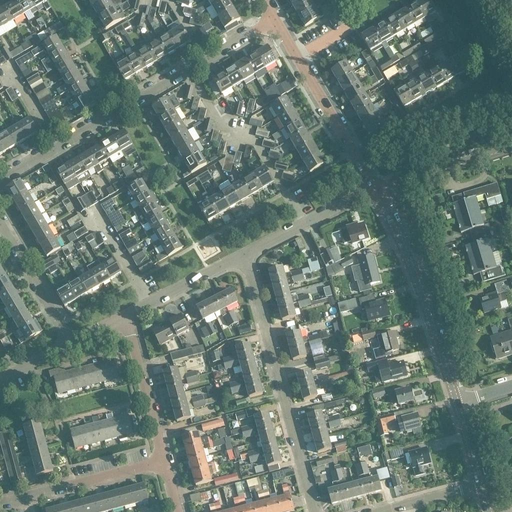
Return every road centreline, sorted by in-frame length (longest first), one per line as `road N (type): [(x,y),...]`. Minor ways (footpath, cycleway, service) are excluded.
road 1 (residential): [(0,182),(275,20)]
road 2 (residential): [(313,511),(244,253)]
road 3 (tertiary): [(456,402),(418,283),(375,190)]
road 4 (residential): [(0,504),(163,462)]
road 5 (residential): [(163,462),(125,315)]
road 6 (tertiary): [(375,190),(301,59)]
road 7 (residential): [(244,253),(375,190)]
road 8 (residential): [(375,190),(511,145)]
road 9 (residential): [(125,315),(244,253)]
road 10 (residential): [(70,342),(4,231)]
